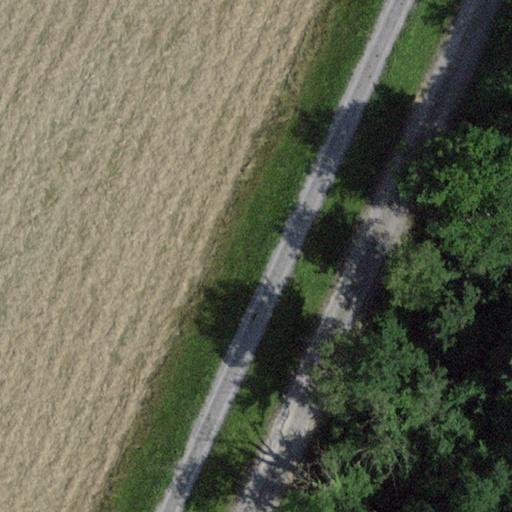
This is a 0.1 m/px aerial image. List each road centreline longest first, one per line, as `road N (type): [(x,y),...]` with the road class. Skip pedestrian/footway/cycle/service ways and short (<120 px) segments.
road 1 (track): [(410,0),(171,511)]
road 2 (track): [(261,511),(493,0)]
